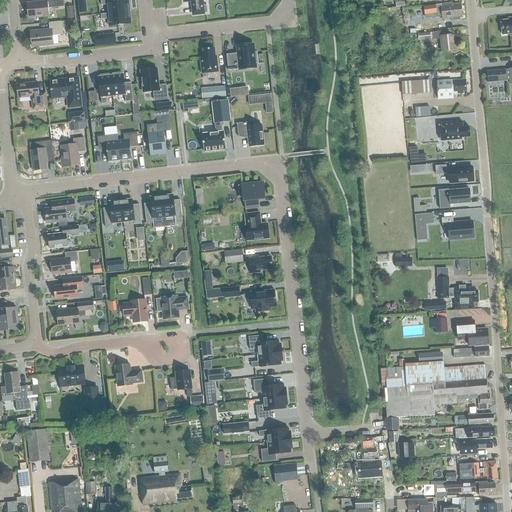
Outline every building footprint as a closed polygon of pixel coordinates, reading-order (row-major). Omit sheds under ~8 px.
[(58,7),(57,5),(63,4),(63,0),(46,0),(47,2),(27,4),(29,18),(49,16),(48,8),(58,7)] [(107,14),(130,11),(128,0),(118,0),(117,0),(116,0),(100,0),(101,6),(106,5),(107,14)] [(183,0),(183,2),(190,1),(193,7),(192,7),(193,15),(207,13),(206,5),(202,6),(201,0),(183,0)] [(463,19),(461,5),(453,6),(453,4),(441,5),(441,6),(424,8),(425,16),(436,15),(437,18),(443,17),(443,21),(456,19),(456,21),(461,21),(460,19),(463,19)] [(131,24),(130,11),(107,14),(101,14),(101,20),(108,19),(108,26),(131,24)] [(501,21),(502,35),(510,34),(510,36),(511,35),(511,18),(508,18),(508,20),(501,21)] [(52,36),(63,35),(61,22),(48,23),(49,30),(30,32),(32,47),(53,45),(52,36)] [(455,50),(454,36),(449,36),(448,31),(432,32),(433,39),(441,38),(442,51),(455,50)] [(114,34),(95,36),(96,47),(116,45),(114,34)] [(255,63),(257,63),(257,64),(258,64),(257,51),(256,52),(253,53),(252,44),(237,46),(238,53),(226,55),(228,71),(240,69),(240,70),(255,68),(255,63)] [(200,58),(202,74),(218,72),(216,56),(215,57),(214,49),(202,50),(203,58),(200,58)] [(153,91),(154,101),(167,99),(166,85),(158,86),(156,69),(140,71),(143,92),(153,91)] [(504,70),(487,71),(488,83),(506,81),(510,81),(510,84),(511,84),(511,69),(509,69),(509,70),(504,70)] [(112,74),(112,75),(110,76),(113,96),(124,95),(125,102),(133,101),(131,82),(130,82),(130,85),(124,86),(123,74),(121,74),(121,73),(112,74)] [(110,76),(109,76),(109,74),(100,75),(100,77),(98,77),(101,104),(107,103),(106,97),(113,96),(110,76)] [(50,81),(52,99),(67,97),(68,107),(81,106),(78,78),(50,81)] [(438,82),(439,99),(453,98),(452,94),(463,94),(462,92),(466,92),(465,80),(438,82)] [(32,110),(40,109),(47,109),(45,93),(38,93),(37,82),(17,84),(18,98),(31,97),(32,106),(32,110)] [(410,84),(411,94),(431,93),(431,83),(410,84)] [(225,87),(209,88),(210,98),(226,96),(225,87)] [(238,88),(229,89),(230,98),(239,97),(238,88)] [(96,93),(88,94),(89,102),(97,101),(96,93)] [(266,113),(272,112),(270,94),(262,95),(263,103),(265,103),(266,113)] [(225,149),(224,140),(223,132),(222,132),(221,123),(230,122),(228,100),(212,102),(214,124),(215,132),(202,134),(204,152),(225,149)] [(163,111),(171,110),(170,102),(162,103),(163,111)] [(74,114),(75,122),(87,121),(86,113),(84,113),(83,113),(74,114)] [(87,122),(69,124),(70,131),(88,129),(87,122)] [(249,147),(263,145),(261,125),(252,126),(251,122),(237,123),(238,137),(248,136),(249,147)] [(439,123),(441,141),(461,139),(461,138),(470,137),(469,127),(462,128),(462,122),(439,123)] [(150,151),(150,157),(166,156),(165,149),(164,149),(162,137),(164,136),(162,124),(147,126),(148,138),(150,138),(151,150),(150,151)] [(124,140),(117,141),(120,161),(131,160),(130,147),(138,147),(136,133),(123,134),(124,140)] [(105,136),(97,137),(98,147),(106,146),(107,149),(108,162),(120,161),(117,141),(117,135),(105,136)] [(76,153),(85,152),(83,138),(72,139),(73,145),(61,146),(63,159),(60,159),(61,167),(78,165),(76,153)] [(28,144),(29,151),(32,171),(46,169),(44,156),(45,156),(45,151),(51,151),(50,141),(28,144)] [(446,165),(435,166),(436,175),(449,174),(449,183),(473,181),(472,167),(446,169),(446,165)] [(416,174),(427,173),(427,166),(416,166),(416,174)] [(246,209),(259,207),(257,198),(264,197),(262,182),(238,185),(239,197),(243,197),(244,201),(245,201),(246,209)] [(449,189),(438,190),(439,209),(450,208),(450,204),(470,203),(469,189),(449,190),(449,189)] [(161,196),(163,218),(174,217),(175,220),(182,219),(180,200),(173,201),(172,195),(161,196)] [(153,222),(153,219),(163,218),(161,196),(150,198),(150,204),(144,204),(146,223),(153,222)] [(51,209),(45,209),(46,223),(58,222),(59,227),(67,226),(65,209),(74,208),(73,200),(50,203),(51,209)] [(141,223),(139,205),(132,206),(132,200),(120,201),(123,222),(133,221),(134,224),(141,223)] [(120,201),(109,202),(110,208),(103,209),(105,227),(112,226),(112,223),(123,222),(120,201)] [(246,241),(269,239),(267,223),(260,224),(259,213),(244,214),(246,226),(245,226),(246,241)] [(453,223),(453,217),(441,218),(442,224),(448,224),(449,240),(473,238),(472,222),(453,223)] [(0,246),(1,246),(1,250),(0,250),(0,254),(0,258),(12,257),(11,249),(9,249),(5,219),(0,219),(0,246)] [(63,234),(48,236),(49,249),(67,246),(66,235),(78,234),(78,226),(62,228),(63,234)] [(92,259),(103,258),(102,249),(91,250),(92,259)] [(224,252),(225,260),(243,258),(242,250),(224,252)] [(70,262),(78,261),(77,252),(65,253),(65,259),(51,261),(52,274),(71,272),(70,262)] [(177,252),(178,262),(187,262),(187,252),(177,252)] [(258,258),(258,256),(248,257),(250,274),(260,273),(260,271),(272,270),(271,256),(258,258)] [(408,258),(395,258),(395,267),(408,267),(408,258)] [(0,262),(0,279),(15,278),(13,267),(3,268),(3,262),(0,262)] [(76,288),(82,287),(81,277),(62,279),(63,285),(54,286),(55,300),(77,297),(76,288)] [(0,291),(16,290),(15,278),(0,279),(0,291)] [(142,278),(144,295),(151,294),(149,278),(142,278)] [(458,299),(458,303),(455,303),(455,310),(473,309),(473,302),(477,302),(477,291),(471,292),(471,288),(453,289),(448,289),(448,278),(437,279),(438,300),(458,299)] [(105,286),(96,286),(96,299),(105,299),(105,286)] [(224,297),(240,295),(239,286),(223,288),(224,297)] [(213,289),(206,290),(206,298),(214,297),(213,289)] [(267,307),(276,306),(274,290),(250,293),(251,309),(255,309),(256,313),(267,311),(267,307)] [(161,298),(156,299),(157,313),(163,312),(163,319),(163,320),(178,318),(177,310),(181,309),(181,310),(188,309),(187,298),(176,299),(176,297),(176,296),(161,298)] [(131,304),(122,305),(123,317),(133,316),(133,323),(147,322),(144,300),(131,301),(131,304)] [(2,302),(0,302),(0,320),(17,318),(16,308),(3,309),(2,302)] [(77,304),(77,309),(57,312),(58,325),(79,323),(78,317),(85,316),(84,311),(94,310),(93,302),(77,304)] [(446,310),(445,302),(429,303),(429,311),(446,310)] [(0,330),(18,329),(17,318),(0,320),(0,330)] [(448,332),(447,318),(430,320),(431,330),(435,329),(435,334),(448,332)] [(488,345),(487,329),(475,330),(474,321),(456,323),(457,339),(468,338),(468,346),(469,346),(487,344),(487,345),(488,345)] [(105,323),(101,323),(99,326),(100,332),(102,334),(105,334),(108,331),(107,325),(105,323)] [(257,349),(257,356),(281,353),(280,344),(279,344),(278,341),(263,342),(262,335),(248,337),(250,349),(257,349)] [(469,349),(453,350),(454,358),(472,357),(471,353),(474,353),(475,357),(488,356),(488,347),(474,348),(474,349),(469,349)] [(443,361),(442,352),(419,354),(419,362),(443,361)] [(282,361),(281,353),(257,356),(258,362),(251,362),(252,368),(281,365),(281,361),(282,361)] [(405,368),(383,369),(386,390),(387,390),(389,418),(435,415),(434,405),(446,404),(457,404),(457,399),(478,397),(479,409),(487,408),(486,403),(489,403),(488,392),(487,392),(485,365),(443,368),(443,361),(405,364),(405,368)] [(142,383),(141,371),(130,372),(129,365),(115,366),(117,387),(131,385),(131,384),(142,383)] [(58,370),(60,387),(85,384),(83,367),(74,368),(73,366),(67,367),(67,369),(58,370)] [(224,379),(223,369),(207,370),(208,381),(224,379)] [(176,377),(169,378),(171,390),(177,389),(177,390),(185,389),(186,391),(187,397),(190,397),(192,397),(189,371),(175,372),(176,377)] [(2,402),(15,400),(16,410),(28,409),(26,386),(19,387),(17,372),(4,374),(6,387),(0,387),(2,402)] [(267,379),(253,381),(255,393),(262,392),(262,399),(286,396),(285,387),(284,388),(283,385),(268,386),(267,379)] [(214,382),(205,383),(205,385),(206,391),(215,390),(214,382)] [(39,385),(38,385),(33,386),(32,386),(33,391),(33,396),(36,396),(40,395),(39,385)] [(100,409),(98,386),(84,388),(87,411),(100,409)] [(192,397),(190,397),(191,408),(204,407),(203,396),(192,397)] [(287,405),(286,396),(262,399),(263,405),(256,406),(257,419),(271,417),(271,410),(286,408),(286,405),(287,405)] [(468,414),(469,424),(493,423),(493,414),(478,414),(475,414),(469,414),(468,414)] [(385,418),(386,427),(399,427),(398,418),(385,418)] [(224,434),(249,431),(248,422),(223,424),(224,434)] [(493,427),(461,429),(461,438),(494,436),(493,427)] [(267,443),(291,440),(290,431),(289,431),(288,428),(259,431),(259,437),(266,436),(267,443)] [(46,430),(28,432),(31,464),(49,462),(46,430)] [(389,434),(384,434),(385,442),(390,442),(390,443),(398,442),(398,432),(389,433),(389,434)] [(476,440),(475,438),(460,439),(460,455),(476,454),(476,449),(492,448),(491,439),(476,440)] [(291,440),(267,443),(268,449),(261,450),(262,462),(276,461),(275,454),(291,452),(290,449),(292,449),(291,440)] [(398,443),(399,458),(415,457),(414,442),(398,443)] [(358,478),(382,475),(380,462),(373,463),(372,457),(377,457),(376,448),(364,450),(365,458),(366,458),(367,463),(357,464),(358,478)] [(168,472),(166,457),(153,458),(155,473),(168,472)] [(472,479),(472,477),(479,477),(479,473),(483,472),(483,478),(486,477),(487,480),(497,479),(496,462),(483,463),(484,469),(479,469),(478,463),(470,464),(459,464),(460,480),(472,479)] [(276,482),(298,480),(296,464),(274,466),(276,482)] [(456,482),(456,473),(446,474),(446,482),(456,482)] [(176,499),(192,497),(191,487),(181,488),(180,474),(140,479),(143,506),(177,502),(176,499)] [(51,511),(54,511),(81,511),(78,480),(48,483),(51,511)] [(95,495),(95,482),(86,482),(87,495),(95,495)] [(475,483),(446,484),(447,493),(475,492),(479,492),(479,493),(479,495),(487,495),(487,494),(495,493),(495,483),(487,483),(487,482),(478,483),(475,483)] [(97,509),(97,511),(119,511),(120,509),(119,509),(119,503),(112,503),(112,488),(105,488),(106,503),(97,503),(97,509)] [(17,502),(7,503),(7,511),(27,511),(27,507),(26,497),(16,498),(17,502)] [(466,511),(465,498),(458,498),(459,506),(441,506),(440,511),(460,511),(461,511),(466,511)] [(474,498),(466,498),(466,511),(474,511),(474,510),(480,510),(479,511),(496,511),(496,504),(480,505),(480,506),(474,506),(474,498)] [(373,511),(374,510),(369,510),(369,508),(373,507),(372,499),(357,500),(357,511),(351,511),(349,511),(373,511)] [(432,511),(432,503),(428,503),(428,501),(408,501),(409,510),(416,510),(415,511),(432,511)] [(234,511),(249,511),(245,511),(245,507),(244,502),(234,503),(234,508),(234,511)]
